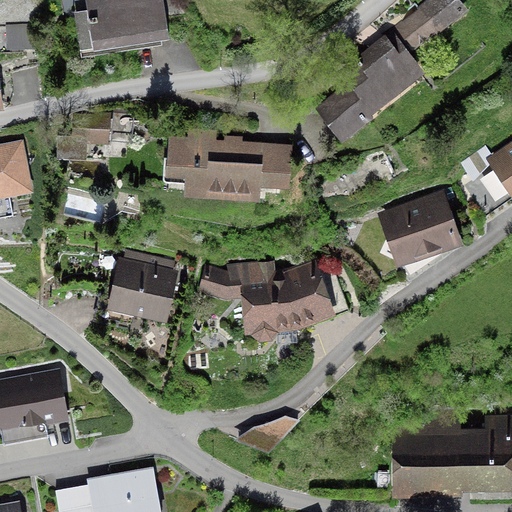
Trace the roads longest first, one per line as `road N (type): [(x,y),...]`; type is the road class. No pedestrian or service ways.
road 1 (residential): [(0,290),(57,329),(198,461),(234,482),(368,511)]
road 2 (residential): [(0,118),(303,55),(348,33),(383,0)]
